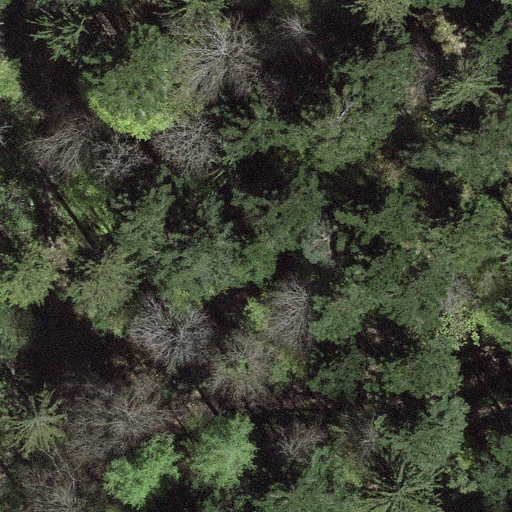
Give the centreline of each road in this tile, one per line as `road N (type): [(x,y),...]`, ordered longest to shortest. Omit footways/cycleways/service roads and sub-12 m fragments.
road 1 (track): [(40,511),(70,455),(210,403),(264,390),(452,376),(511,356)]
road 2 (track): [(70,455),(49,103),(58,0)]
